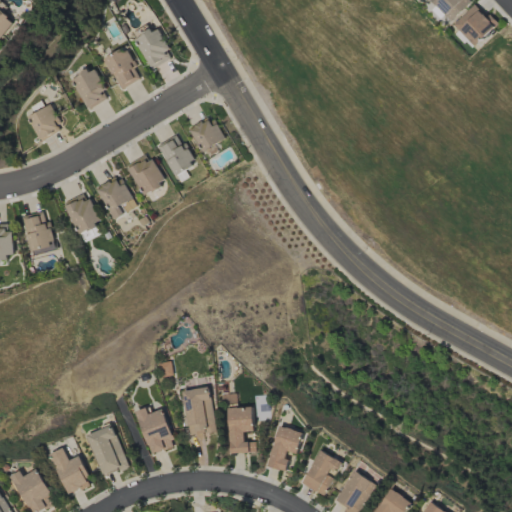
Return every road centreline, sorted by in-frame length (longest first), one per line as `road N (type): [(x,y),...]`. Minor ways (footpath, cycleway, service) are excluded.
road 1 (tertiary): [(180,0),(307,207),(417,311),(511,362)]
road 2 (residential): [(0,185),(47,179),(223,70)]
road 3 (residential): [(98,511),(152,483),(195,477),(265,487),(307,511)]
